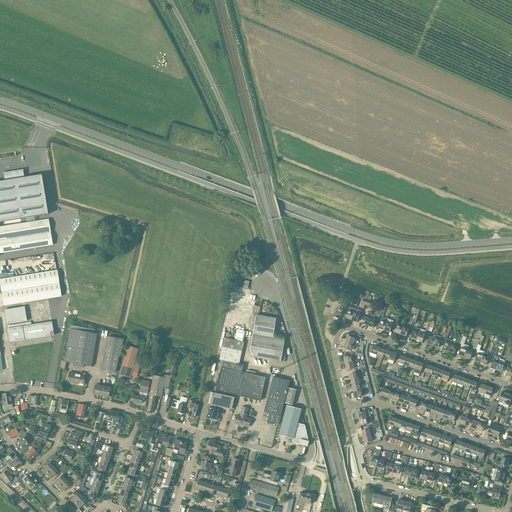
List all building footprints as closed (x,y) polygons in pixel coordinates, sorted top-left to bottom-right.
[(0,222),(48,215),(41,176),(0,181),(0,222)] [(0,253),(53,245),(48,219),(0,226),(0,253)] [(0,279),(0,284),(3,306),(61,297),(57,270),(0,279)] [(351,320),(355,309),(350,307),(350,306),(347,305),(344,314),(347,315),(345,318),(351,320)] [(24,306),(4,310),(6,324),(27,321),(25,308),(24,306)] [(355,309),(351,320),(357,322),(361,311),(355,309)] [(415,319),(414,322),(417,323),(419,314),(420,314),(424,316),(426,312),(418,309),(417,313),(415,319)] [(368,317),(364,316),(361,323),(367,325),(370,318),(372,313),(369,312),(367,317),(368,317)] [(256,315),(252,335),(272,338),(275,318),(270,317),(267,317),(263,316),(256,315)] [(378,328),(384,330),(388,319),(388,318),(386,317),(385,318),(382,317),(381,320),(378,328)] [(376,320),(370,318),(367,325),(373,328),(376,320)] [(390,332),(392,325),(394,321),(388,319),(384,330),(390,332)] [(9,343),(54,335),(51,321),(7,329),(9,343)] [(402,322),(400,326),(397,325),(395,332),(400,334),(403,327),(405,323),(402,322)] [(409,329),(403,327),(400,334),(406,336),(409,329)] [(416,340),(420,329),(416,327),(414,331),(413,330),(411,338),(416,340)] [(70,329),(64,361),(67,362),(73,363),(83,365),(91,366),(93,351),(91,350),(94,333),(70,329)] [(420,329),(416,340),(422,342),(426,331),(420,329)] [(252,335),(250,350),(252,357),(258,358),(262,358),(281,362),(283,361),(285,350),(284,349),(282,348),(284,340),(272,338),(252,335)] [(432,346),(436,336),(434,335),(433,337),(429,336),(426,343),(432,346)] [(442,337),(436,335),(436,336),(432,346),(438,348),(442,338),(442,337)] [(354,342),(355,338),(348,336),(346,342),(353,344),(353,345),(356,346),(357,343),(354,342)] [(120,357),(123,339),(107,337),(101,370),(116,372),(118,356),(120,357)] [(221,367),(216,391),(260,401),(265,377),(241,372),(243,365),(240,364),(239,364),(244,342),(243,342),(235,340),(224,337),(219,360),(223,361),(222,367),(221,367)] [(448,351),(451,344),(452,341),(446,339),(442,349),(448,351)] [(468,346),(463,344),(465,340),(462,339),(460,344),(461,345),(461,347),(459,355),(460,355),(464,357),(467,350),(468,346)] [(457,346),(455,345),(456,342),(452,341),(448,351),(454,353),(457,346)] [(353,344),(346,342),(344,348),(351,350),(353,345),(353,344)] [(485,352),(484,352),(481,351),(479,350),(481,345),(478,344),(476,350),(477,350),(476,353),(477,353),(475,361),(481,363),(484,352),(485,352)] [(118,375),(119,375),(118,379),(124,381),(125,377),(131,378),(139,349),(126,345),(118,375)] [(371,353),(370,355),(376,357),(377,355),(380,348),(374,346),(371,353)] [(383,357),(385,350),(380,348),(377,355),(383,357)] [(389,359),(391,352),(385,350),(383,357),(389,359)] [(467,350),(464,357),(470,359),(473,352),(467,350)] [(391,352),(389,359),(395,361),(397,354),(391,352)] [(488,354),(484,352),(481,363),(486,365),(489,357),(489,356),(487,355),(488,354)] [(344,356),(344,358),(345,364),(355,362),(357,361),(357,358),(352,360),(351,356),(348,357),(348,355),(344,356)] [(404,364),(407,357),(401,355),(398,362),(404,364)] [(410,366),(412,359),(407,357),(404,364),(410,366)] [(490,368),(496,370),(499,362),(500,360),(494,358),(494,360),(493,360),(490,368)] [(416,368),(418,361),(412,359),(410,366),(416,368)] [(500,359),(499,362),(496,370),(502,372),(505,362),(504,360),(500,359)] [(418,361),(416,368),(414,372),(420,374),(424,363),(418,361)] [(355,362),(345,364),(347,370),(357,368),(355,362)] [(431,374),(433,367),(428,365),(425,372),(431,374)] [(437,376),(439,369),(433,367),(431,374),(437,376)] [(442,378),(445,371),(439,369),(437,376),(442,378)] [(445,371),(442,378),(448,380),(451,373),(445,371)] [(80,372),(79,374),(69,372),(67,382),(69,382),(69,384),(72,385),(73,384),(73,383),(75,384),(75,382),(83,384),(85,375),(85,373),(80,372)] [(394,376),(395,374),(392,373),(390,378),(398,381),(399,378),(394,376)] [(458,383),(460,376),(454,374),(452,381),(458,383)] [(154,376),(149,395),(156,396),(161,397),(163,387),(168,388),(171,376),(164,375),(163,378),(154,376)] [(273,376),(264,412),(268,413),(266,422),(270,423),(278,425),(289,381),(278,378),(273,376)] [(464,386),(466,379),(460,376),(458,383),(464,386)] [(469,388),(472,381),(466,379),(464,386),(469,388)] [(141,380),(139,391),(140,391),(140,392),(147,393),(149,381),(141,380)] [(472,381),(469,388),(475,390),(478,383),(472,381)] [(421,386),(422,383),(419,382),(417,388),(425,391),(426,388),(421,386)] [(485,393),(487,386),(481,384),(479,391),(485,393)] [(101,396),(103,386),(95,385),(93,395),(101,396)] [(110,387),(103,386),(101,396),(108,398),(110,387)] [(487,386),(485,393),(491,396),(493,388),(487,386)] [(284,403),(287,403),(292,405),(296,390),(288,388),(284,403)] [(386,397),(389,390),(383,388),(381,395),(386,397)] [(419,393),(418,397),(421,398),(423,391),(415,389),(414,392),(419,393)] [(363,396),(361,390),(354,392),(355,398),(363,396)] [(389,390),(386,397),(392,399),(395,392),(389,390)] [(448,395),(449,392),(446,391),(444,397),(452,400),(453,397),(448,395)] [(504,403),(507,393),(502,391),(499,401),(504,403)] [(133,395),(132,402),(136,403),(136,404),(141,405),(145,406),(147,393),(140,392),(139,396),(133,395)] [(398,401),(400,394),(395,392),(392,399),(398,401)] [(3,406),(4,409),(8,409),(13,408),(12,405),(10,393),(1,394),(3,406)] [(212,393),(209,405),(211,405),(231,410),(234,398),(212,393)] [(504,403),(503,406),(507,408),(509,405),(511,397),(511,394),(508,393),(504,403)] [(400,394),(398,401),(404,403),(406,396),(400,394)] [(38,406),(39,396),(28,395),(28,404),(36,404),(36,406),(38,406)] [(153,412),(156,396),(149,395),(149,398),(150,398),(147,410),(153,412)] [(409,405),(412,398),(406,396),(404,403),(409,405)] [(412,398),(409,405),(415,407),(418,400),(412,398)] [(475,398),(473,404),(480,406),(481,404),(477,403),(478,399),(475,398)] [(173,399),(170,406),(178,408),(177,412),(178,412),(177,413),(182,415),(182,413),(183,414),(186,405),(185,405),(186,401),(183,400),(181,404),(177,403),(178,401),(173,399)] [(66,413),(68,401),(62,400),(60,412),(66,413)] [(187,407),(190,408),(191,408),(188,415),(189,415),(189,416),(189,417),(192,418),(193,417),(194,417),(196,417),(199,405),(192,403),(193,401),(189,400),(187,407)] [(425,411),(428,404),(422,402),(419,409),(425,411)] [(72,417),(72,418),(75,419),(76,415),(85,417),(87,406),(76,403),(72,417)] [(431,413),(434,406),(428,404),(425,411),(431,413)] [(481,404),(480,406),(486,408),(486,410),(492,412),(492,411),(494,406),(490,405),(489,407),(481,404)] [(216,406),(211,405),(210,407),(208,417),(209,418),(209,419),(214,420),(215,419),(216,419),(219,409),(215,408),(216,406)] [(286,406),(278,435),(293,439),(297,423),(301,410),(286,406)] [(437,415),(439,408),(434,406),(431,413),(437,415)] [(248,427),(250,419),(246,418),(249,408),(242,407),(240,416),(236,415),(234,423),(248,427)] [(443,417),(445,410),(439,408),(437,415),(443,417)] [(488,413),(486,417),(490,418),(492,412),(486,410),(484,409),(483,412),(488,413)] [(98,413),(95,421),(103,423),(104,419),(108,420),(107,426),(111,427),(115,412),(109,410),(108,416),(98,413)] [(365,411),(358,413),(359,419),(367,417),(367,418),(371,417),(371,416),(369,410),(365,411)] [(448,419),(451,412),(445,410),(443,417),(448,419)] [(115,412),(111,427),(114,428),(120,429),(121,425),(120,425),(117,424),(118,422),(120,423),(121,423),(123,416),(119,416),(120,413),(115,412)] [(451,412),(448,419),(454,421),(457,414),(451,412)] [(466,414),(465,417),(461,416),(459,423),(465,425),(467,418),(468,415),(466,414)] [(10,419),(8,415),(0,418),(0,422),(1,424),(1,423),(4,428),(14,423),(12,418),(10,419)] [(367,417),(359,419),(361,425),(368,424),(367,418),(367,417)] [(389,424),(388,425),(390,426),(391,424),(394,426),(397,419),(391,417),(388,424),(389,424)] [(471,427),(473,420),(467,418),(465,425),(471,427)] [(485,424),(486,420),(480,418),(480,420),(476,429),(482,431),(485,424)] [(48,422),(43,420),(42,419),(41,422),(43,423),(41,428),(49,431),(51,426),(47,424),(48,422)] [(400,428),(402,421),(397,419),(394,426),(400,428)] [(473,420),(471,427),(476,429),(480,420),(477,419),(477,421),(473,420)] [(406,430),(408,423),(402,421),(400,428),(399,430),(405,432),(406,430)] [(293,439),(292,442),(293,443),(299,444),(303,446),(307,447),(308,441),(304,425),(297,423),(293,439)] [(411,432),(414,425),(408,423),(406,430),(411,432)] [(493,435),(496,425),(491,424),(488,433),(493,435)] [(414,425),(411,432),(412,432),(411,434),(417,437),(420,427),(414,425)] [(496,425),(493,435),(498,437),(501,427),(496,425)] [(18,437),(22,434),(19,427),(8,434),(11,438),(17,434),(18,437)] [(145,439),(148,429),(143,427),(139,437),(145,439)] [(36,436),(39,438),(39,437),(44,439),(45,436),(47,437),(49,431),(41,428),(39,434),(37,433),(36,436)] [(427,437),(430,430),(424,428),(421,435),(427,437)] [(148,429),(145,439),(151,441),(154,431),(148,429)] [(71,432),(69,438),(78,441),(80,441),(82,436),(81,435),(82,432),(76,430),(75,433),(71,432)] [(433,439),(435,432),(430,430),(427,437),(433,439)] [(162,444),(165,434),(159,432),(156,443),(162,444)] [(439,441),(441,434),(435,432),(433,439),(439,441)] [(20,449),(28,443),(25,439),(27,437),(25,434),(20,437),(21,439),(16,443),(20,449)] [(165,434),(162,444),(168,446),(171,436),(165,434)] [(447,437),(441,434),(439,441),(444,444),(447,437)] [(372,441),(371,435),(363,436),(365,443),(372,441)] [(447,437),(444,444),(450,446),(453,439),(447,437)] [(70,447),(76,450),(78,447),(76,446),(78,441),(69,438),(67,443),(71,445),(70,447)] [(179,451),(182,440),(176,439),(173,449),(179,451)] [(182,440),(179,451),(184,452),(187,442),(182,440)] [(460,449),(462,442),(457,440),(454,447),(460,449)] [(206,449),(210,450),(209,453),(214,455),(214,456),(224,458),(226,451),(224,450),(224,451),(222,451),(217,449),(218,445),(209,442),(206,449)] [(460,449),(459,452),(461,453),(462,450),(466,451),(468,444),(462,442),(460,449)] [(30,460),(37,453),(34,450),(37,447),(33,443),(29,447),(31,450),(25,455),(30,460)] [(468,444),(466,451),(471,453),(474,446),(468,444)] [(106,445),(104,451),(111,454),(113,448),(113,447),(107,445),(106,445)] [(477,455),(480,448),(474,446),(471,453),(477,455)] [(84,452),(76,450),(70,447),(69,450),(65,449),(63,455),(67,456),(66,459),(71,461),(73,455),(74,456),(75,454),(82,456),(84,452)] [(480,448),(477,455),(483,458),(486,451),(480,448)] [(133,456),(140,458),(143,452),(137,451),(135,450),(133,456)] [(102,457),(109,460),(111,454),(104,451),(102,457)] [(203,455),(202,461),(210,463),(212,464),(214,458),(213,458),(214,456),(214,455),(209,453),(207,453),(206,456),(203,455)] [(4,459),(6,463),(9,461),(12,465),(19,460),(16,455),(13,458),(10,454),(7,457),(7,456),(4,459)] [(46,474),(53,467),(51,464),(52,463),(51,461),(54,458),(56,459),(58,457),(54,454),(47,461),(49,463),(42,470),(46,474)] [(131,462),(139,464),(142,465),(143,463),(141,462),(142,460),(142,459),(140,459),(140,458),(133,456),(131,462)] [(109,460),(102,457),(99,463),(107,466),(109,460)] [(504,469),(505,466),(507,466),(509,459),(502,457),(500,465),(498,464),(497,467),(504,469)] [(179,463),(176,462),(177,460),(170,458),(169,461),(171,461),(169,467),(177,469),(179,463)] [(235,477),(239,460),(232,458),(231,462),(228,461),(224,474),(235,477)] [(22,465),(22,464),(19,460),(12,465),(9,461),(6,463),(10,469),(13,466),(15,470),(19,467),(20,467),(20,468),(22,466),(22,465)] [(202,461),(200,466),(203,467),(202,470),(213,473),(214,470),(211,469),(212,464),(210,463),(202,461)] [(396,461),(395,465),(393,472),(399,474),(399,473),(402,473),(403,468),(401,467),(402,463),(396,461)] [(97,469),(98,469),(105,471),(107,466),(99,463),(97,462),(95,468),(97,469)] [(139,464),(131,462),(129,468),(136,470),(140,471),(142,465),(139,464)] [(53,467),(46,474),(50,478),(58,471),(53,467)] [(423,471),(421,478),(427,480),(429,471),(429,470),(430,468),(426,467),(426,469),(427,470),(426,472),(423,471)] [(3,473),(1,475),(7,483),(8,483),(10,486),(18,480),(16,477),(14,479),(11,475),(12,473),(9,469),(7,470),(6,468),(4,469),(1,471),(3,473)] [(129,468),(127,474),(137,477),(137,474),(135,473),(136,470),(129,468)] [(495,469),(493,480),(495,481),(503,483),(506,471),(495,469)] [(277,482),(280,473),(272,471),(271,474),(263,471),(261,477),(277,482)] [(452,477),(449,477),(450,473),(447,472),(446,476),(444,483),(450,485),(452,477)] [(23,473),(18,478),(23,483),(25,481),(31,488),(38,482),(29,473),(26,476),(23,473)] [(94,479),(101,481),(104,475),(96,473),(94,479)] [(175,475),(168,473),(166,479),(173,481),(175,475)] [(58,487),(66,480),(62,475),(54,483),(58,487)] [(124,483),(131,486),(133,480),(126,477),(124,483)] [(92,485),(99,487),(101,481),(94,479),(92,478),(90,484),(92,485)] [(471,480),(466,479),(462,478),(460,487),(468,489),(469,486),(472,487),(474,481),(471,480)] [(160,487),(168,489),(169,486),(172,487),(173,481),(166,479),(164,485),(161,484),(160,487)] [(276,497),(279,488),(250,479),(247,488),(276,497)] [(66,480),(58,487),(62,491),(70,484),(66,480)] [(131,486),(124,483),(122,489),(129,492),(131,486)] [(499,499),(501,491),(496,489),(497,485),(490,484),(487,495),(495,497),(494,498),(499,499)] [(90,491),(97,493),(99,487),(92,485),(90,491)] [(224,488),(221,497),(227,498),(229,490),(230,487),(225,485),(224,488)] [(168,491),(167,491),(168,489),(160,487),(160,489),(158,494),(167,497),(168,491)] [(129,492),(122,489),(119,495),(127,498),(129,492)] [(73,494),(75,496),(70,500),(74,504),(82,497),(78,492),(78,493),(76,491),(75,491),(73,493),(73,494)] [(89,497),(88,498),(94,501),(95,499),(97,493),(90,491),(88,496),(89,497)] [(298,500),(297,505),(300,506),(299,510),(302,511),(306,494),(300,492),(298,500)] [(382,508),(383,505),(385,496),(380,494),(380,493),(375,492),(373,502),(374,503),(374,506),(382,508)] [(306,494),(302,511),(306,511),(309,511),(312,504),(313,501),(312,500),(313,496),(311,495),(307,493),(307,494),(306,494)] [(82,497),(74,504),(79,508),(83,504),(87,509),(92,504),(88,500),(88,499),(84,494),(82,497)] [(270,511),(271,511),(275,500),(256,494),(252,506),(270,511)] [(127,498),(119,495),(117,501),(120,502),(119,505),(126,507),(127,504),(125,503),(127,498)] [(383,505),(382,507),(386,508),(387,506),(390,506),(393,496),(391,496),(390,497),(385,496),(383,505)] [(290,511),(294,499),(286,497),(283,508),(275,507),(274,511),(290,511)] [(398,499),(396,508),(403,510),(405,501),(398,499)] [(403,510),(402,511),(413,511),(415,504),(412,503),(413,502),(409,501),(409,502),(405,501),(403,510)]
